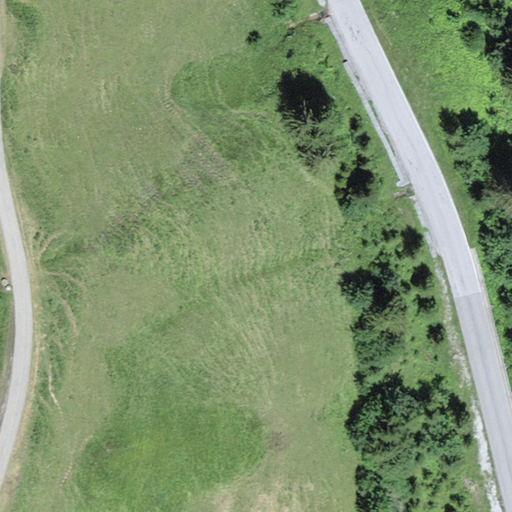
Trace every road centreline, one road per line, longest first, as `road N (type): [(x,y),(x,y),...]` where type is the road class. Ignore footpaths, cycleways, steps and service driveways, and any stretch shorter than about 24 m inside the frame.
road 1 (unclassified): [(511,487),(444,225),(341,0)]
road 2 (unclassified): [(0,449),(21,343),(0,201)]
